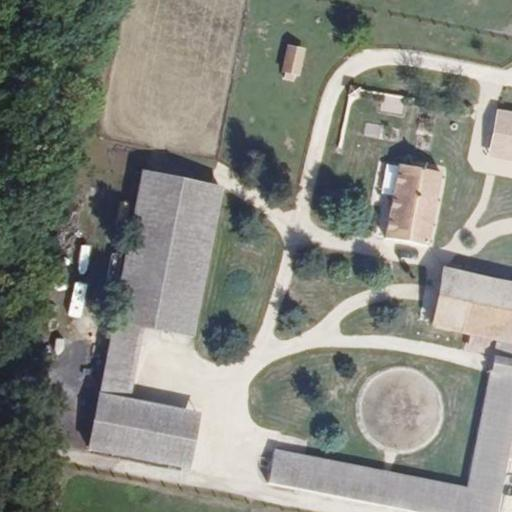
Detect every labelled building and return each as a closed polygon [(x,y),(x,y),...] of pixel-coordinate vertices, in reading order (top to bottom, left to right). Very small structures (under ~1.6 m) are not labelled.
[(283,72),(301,75),(305,46),(287,44),(283,72)] [(511,108),(471,101),(461,145),(499,152),(511,154),(511,108)] [(393,156),(378,230),(420,240),(437,165),(393,156)] [(103,308),(128,313),(181,325),(214,176),(178,168),(136,159),(103,308)] [(426,310),(511,327),(511,279),(435,264),(429,292),(426,310)] [(88,382),(113,387),(128,313),(103,308),(88,382)] [(511,336),(511,327),(426,310),(425,317),(489,332),(511,336)] [(483,511),(511,392),(511,386),(511,336),(489,332),(483,363),(457,485),(293,449),(284,481),(428,511),(483,511)] [(140,393),(113,387),(88,382),(77,437),(174,457),(187,404),(140,393)] [(511,392),(502,443),(511,444),(511,392)] [(511,457),(511,444),(502,443),(500,456),(511,457)]
